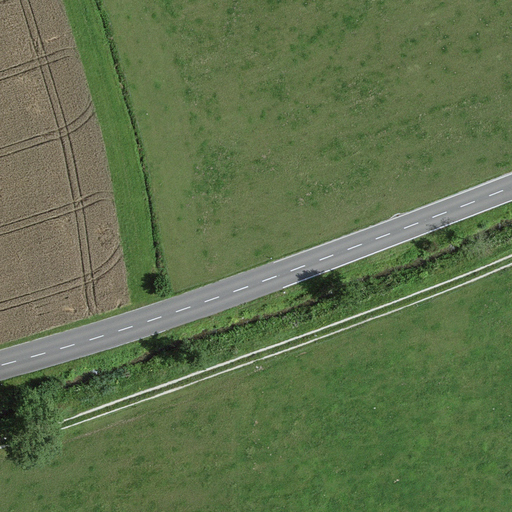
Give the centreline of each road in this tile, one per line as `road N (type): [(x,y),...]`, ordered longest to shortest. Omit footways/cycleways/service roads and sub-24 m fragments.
road 1 (track): [(0,442),(95,418),(511,257)]
road 2 (secondary): [(511,190),(278,278),(0,366)]
